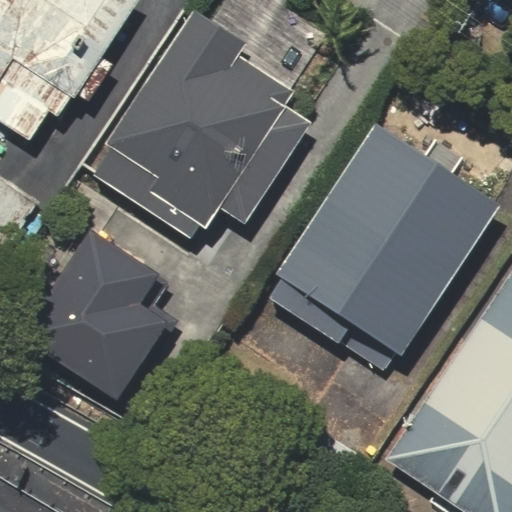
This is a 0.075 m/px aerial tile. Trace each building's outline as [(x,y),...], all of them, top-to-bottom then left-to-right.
[(0,0),(0,138),(18,150),(48,105),(56,111),(62,102),(74,110),(102,68),(86,56),(123,0),(0,0)] [(185,13),(98,143),(88,157),(98,163),(84,184),(185,252),(211,214),(230,227),(296,129),(272,113),(281,99),(225,61),(235,46),(185,13)] [(259,287),(387,367),(487,209),(359,128),(259,287)] [(0,250),(34,201),(0,178),(0,250)] [(94,228),(27,337),(124,396),(177,309),(152,293),(165,271),(94,228)] [(511,252),(376,471),(442,511),(508,511),(511,506),(511,252)]
